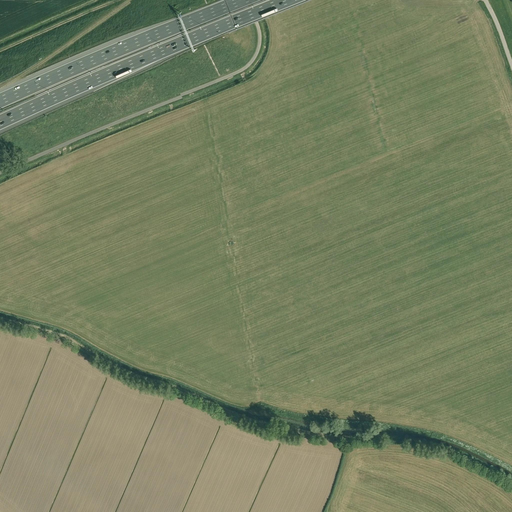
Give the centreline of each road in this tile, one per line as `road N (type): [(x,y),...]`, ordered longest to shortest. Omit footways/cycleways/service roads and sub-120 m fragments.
road 1 (motorway): [(0,122),(286,0)]
road 2 (motorway): [(243,0),(0,100)]
